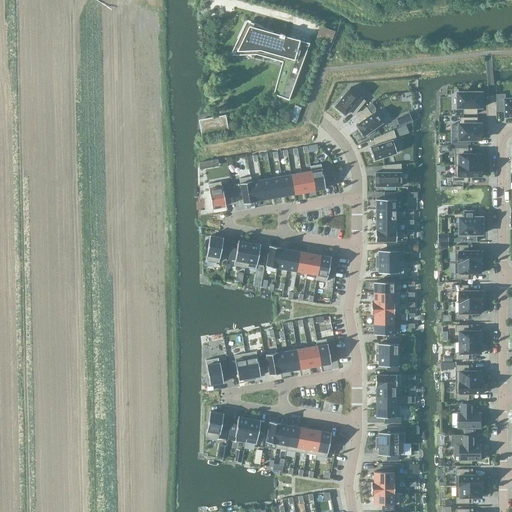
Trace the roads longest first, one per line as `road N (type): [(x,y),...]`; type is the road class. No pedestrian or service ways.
road 1 (residential): [(357,423),(226,402),(227,392),(358,373)]
road 2 (residential): [(511,132),(500,133),(502,275)]
road 3 (residential): [(356,246),(226,228),(225,215)]
road 4 (residential): [(356,246),(357,180),(345,145),(323,123)]
road 5 (residential): [(358,373),(350,305),(356,246)]
road 6 (residential): [(502,275),(502,396)]
